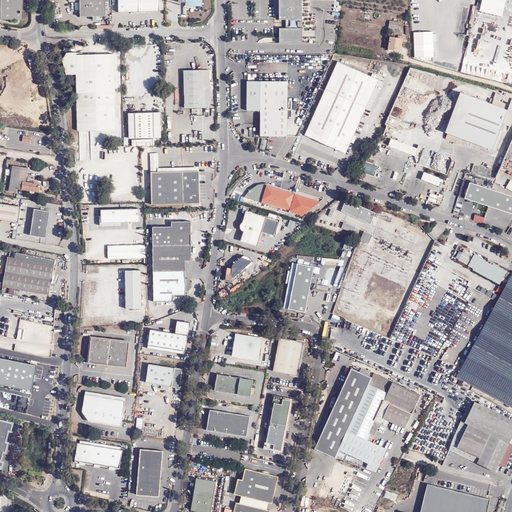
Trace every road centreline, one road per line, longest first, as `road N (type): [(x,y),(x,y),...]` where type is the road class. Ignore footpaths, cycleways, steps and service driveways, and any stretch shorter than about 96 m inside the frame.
road 1 (tertiary): [(58,472),(73,226),(42,35)]
road 2 (unclassified): [(511,245),(224,147)]
road 3 (unclassified): [(206,317),(317,333),(322,345),(289,511)]
road 4 (unclassified): [(206,317),(174,511)]
road 5 (unclassified): [(221,33),(42,35)]
road 6 (unclassified): [(224,147),(206,317)]
road 7 (track): [(511,90),(405,60),(406,41)]
